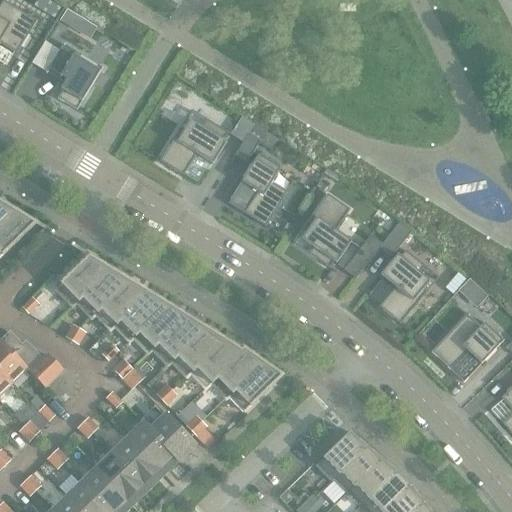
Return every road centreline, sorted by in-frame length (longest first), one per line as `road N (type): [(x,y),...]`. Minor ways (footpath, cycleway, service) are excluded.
road 1 (tertiary): [(370,354),(296,296),(106,178)]
road 2 (residential): [(0,492),(94,399),(96,372),(0,314)]
road 3 (residential): [(212,511),(370,354)]
road 4 (tertiary): [(511,506),(370,354)]
road 5 (residential): [(0,297),(79,222),(106,178)]
road 6 (tertiary): [(106,178),(0,113)]
